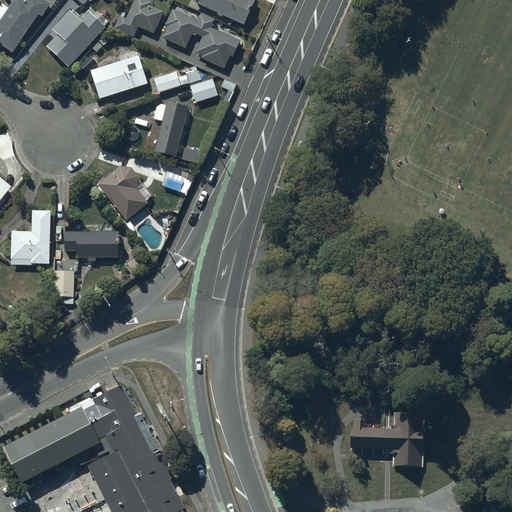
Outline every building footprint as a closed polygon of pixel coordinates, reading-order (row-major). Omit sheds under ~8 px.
[(51,4),(45,0),(23,0),(23,1),(22,0),(14,0),(9,9),(2,4),(0,6),(0,45),(13,54),(39,15),(43,17),(51,4)] [(153,34),(163,13),(151,7),(153,3),(147,0),(134,0),(126,19),(121,16),(115,29),(134,38),(139,27),(153,34)] [(244,26),(256,0),(255,0),(194,0),(193,3),(218,14),(217,16),(223,18),(223,17),(244,26)] [(83,21),(71,10),(53,30),(58,34),(46,47),(69,68),(71,66),(75,70),(100,42),(105,47),(116,34),(91,12),(83,21)] [(241,41),(211,28),(215,20),(201,14),(198,21),(173,10),(165,26),(168,27),(163,39),(186,49),(192,35),(196,37),(197,35),(203,37),(195,54),(203,57),(202,59),(225,69),(231,56),(234,57),(241,41)] [(100,100),(148,84),(139,56),(139,57),(137,51),(121,56),(122,62),(91,71),(100,100)] [(176,73),(154,79),(159,93),(190,84),(202,80),(200,71),(198,72),(196,66),(187,69),(187,68),(176,71),(176,73)] [(218,92),(213,79),(190,87),(196,104),(221,95),(220,92),(218,92)] [(237,85),(225,80),(221,87),(228,91),(223,102),(228,104),(237,85)] [(177,158),(188,108),(168,104),(167,106),(166,106),(165,106),(165,105),(164,105),(163,105),(162,105),(161,105),(161,106),(160,106),(159,106),(159,107),(158,107),(157,108),(154,120),(162,122),(155,153),(177,158)] [(201,149),(187,146),(186,149),(185,148),(182,160),(198,164),(201,153),(200,153),(201,149)] [(127,222),(150,203),(138,189),(139,176),(132,168),(121,167),(97,185),(127,222)] [(193,182),(167,171),(161,186),(180,193),(179,196),(186,199),(193,182)] [(0,207),(14,190),(0,178),(0,207)] [(50,265),(51,211),(33,211),(32,232),(12,232),(11,265),(35,266),(35,264),(50,265)] [(118,232),(65,232),(65,252),(78,252),(78,259),(88,259),(88,262),(96,262),(96,258),(119,258),(119,257),(123,257),(123,250),(119,250),(119,244),(120,244),(120,235),(118,235),(118,232)] [(74,298),(74,272),(54,272),(54,298),(64,298),(64,305),(73,305),(73,298),(74,298)] [(186,511),(122,380),(81,400),(100,440),(93,443),(99,455),(82,463),(89,476),(92,474),(101,470),(113,496),(106,499),(110,508),(102,511),(186,511)] [(81,400),(5,439),(19,468),(24,478),(68,456),(76,452),(93,443),(100,440),(81,400)] [(376,422),(353,421),(352,449),(393,450),(393,468),(424,468),(424,422),(406,421),(405,430),(376,429),(376,422)]
